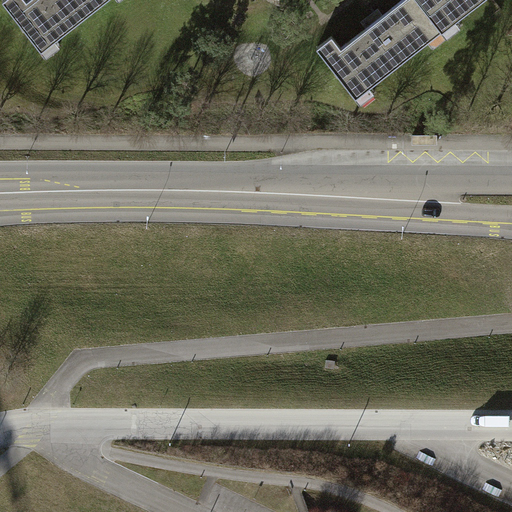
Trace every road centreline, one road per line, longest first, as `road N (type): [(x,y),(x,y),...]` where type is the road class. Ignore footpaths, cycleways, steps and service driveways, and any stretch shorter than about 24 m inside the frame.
road 1 (tertiary): [(511,200),(0,193)]
road 2 (unclassified): [(0,429),(511,425)]
